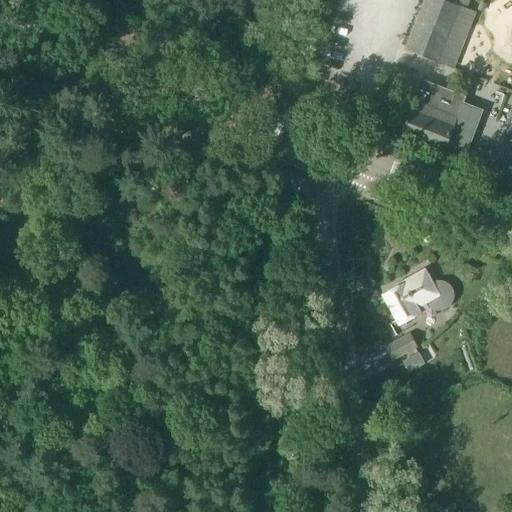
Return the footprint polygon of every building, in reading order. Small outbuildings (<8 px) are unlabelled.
[(470,28),(476,13),(467,10),(451,4),(441,0),(424,0),(404,50),(454,70),(470,28)] [(454,0),(453,3),(466,8),(469,0),(454,0)] [(487,5),(480,3),(477,10),(484,13),(485,10),(487,5)] [(444,154),(465,98),(422,82),(400,138),(444,154)] [(435,282),(432,283),(425,271),(403,284),(403,285),(384,296),(393,314),(400,326),(421,314),(417,308),(425,304),(427,306),(429,309),(431,310),(434,312),(437,312),(440,312),(443,312),(446,311),(448,309),(451,307),(452,305),(454,302),(454,299),(455,296),(454,293),(453,290),(451,288),(449,285),(447,284),(444,282),(441,282),(438,282),(435,282)] [(394,360),(411,351),(416,348),(409,336),(387,348),(394,360)]
